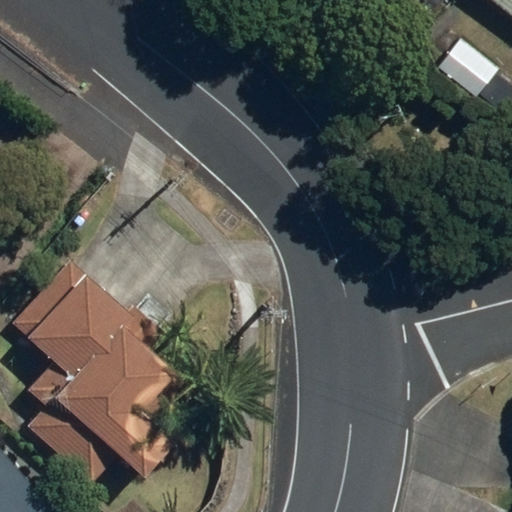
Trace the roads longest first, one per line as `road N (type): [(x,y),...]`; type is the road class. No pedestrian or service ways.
road 1 (residential): [(86,0),(283,160),(326,229),(354,337)]
road 2 (residential): [(354,337),(349,448),(334,511)]
road 3 (residential): [(354,337),(511,300)]
